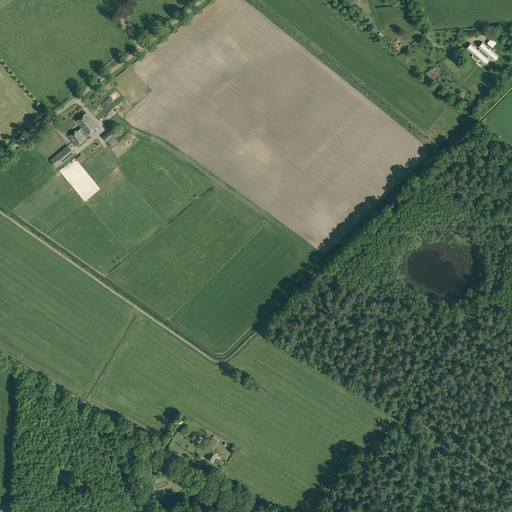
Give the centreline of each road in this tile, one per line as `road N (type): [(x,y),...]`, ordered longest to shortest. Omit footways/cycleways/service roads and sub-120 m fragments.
road 1 (unclassified): [(0,158),(202,0)]
road 2 (unclassified): [(154,511),(112,422),(0,356)]
